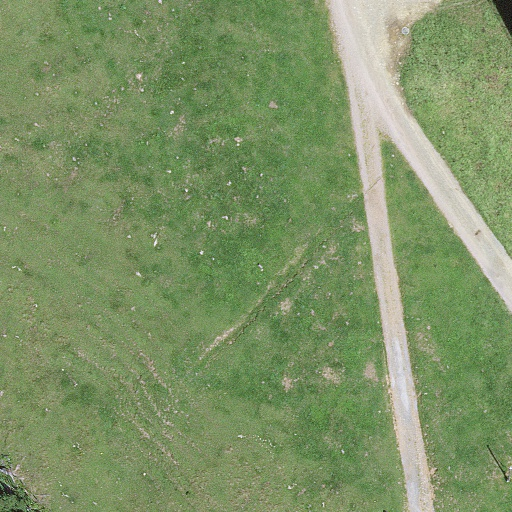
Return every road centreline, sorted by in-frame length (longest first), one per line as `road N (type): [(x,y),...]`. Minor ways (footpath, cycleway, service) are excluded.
road 1 (track): [(354,48),(421,511)]
road 2 (track): [(511,283),(354,48)]
